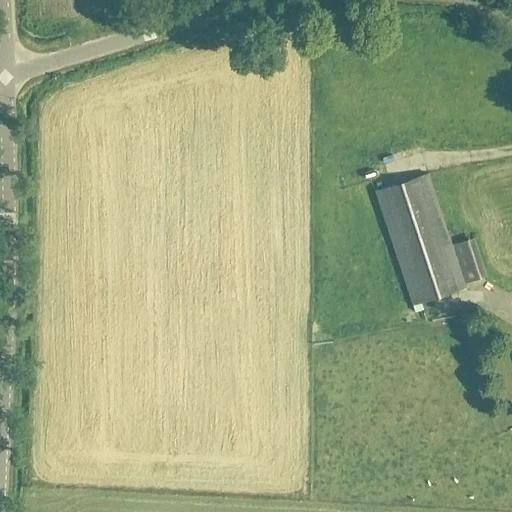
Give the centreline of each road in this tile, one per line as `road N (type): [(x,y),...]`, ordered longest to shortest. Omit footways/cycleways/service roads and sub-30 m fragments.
road 1 (unclassified): [(285,0),(5,80)]
road 2 (unclassified): [(0,361),(5,80)]
